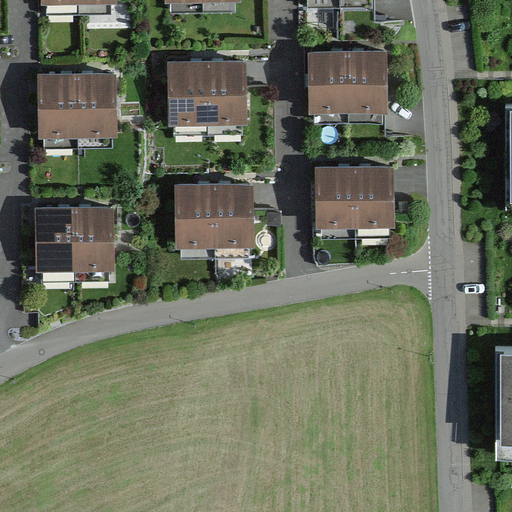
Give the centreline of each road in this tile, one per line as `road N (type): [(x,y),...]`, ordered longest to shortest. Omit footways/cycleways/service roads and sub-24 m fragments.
road 1 (residential): [(302,289),(89,327),(4,365)]
road 2 (residential): [(0,305),(13,286),(22,0)]
road 3 (residential): [(302,289),(286,0)]
road 4 (residential): [(445,266),(423,0)]
road 5 (residential): [(452,511),(445,266)]
road 6 (residential): [(445,266),(302,289)]
